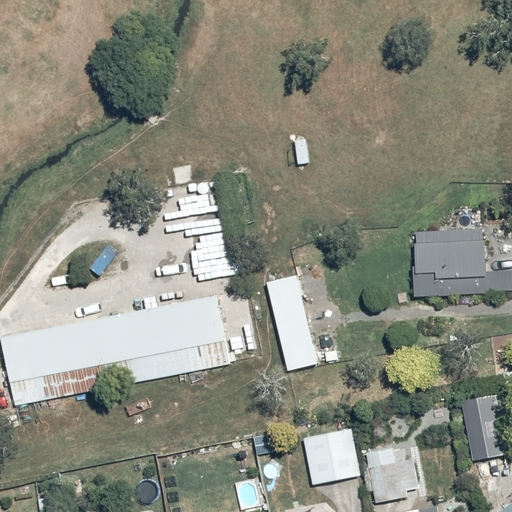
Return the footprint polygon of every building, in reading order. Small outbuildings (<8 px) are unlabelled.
[(411,236),(412,296),(511,291),(511,273),(486,273),(482,231),(411,236)] [(317,362),(297,273),(266,280),(287,369),(317,362)] [(194,310),(0,343),(0,409),(205,375),(194,310)] [(497,414),(493,393),(462,399),(472,458),(504,453),(497,414)] [(353,475),(345,428),(304,435),(312,482),(353,475)] [(416,494),(407,442),(368,448),(377,501),(416,494)] [(511,511),(511,502),(498,511),(511,511)]
